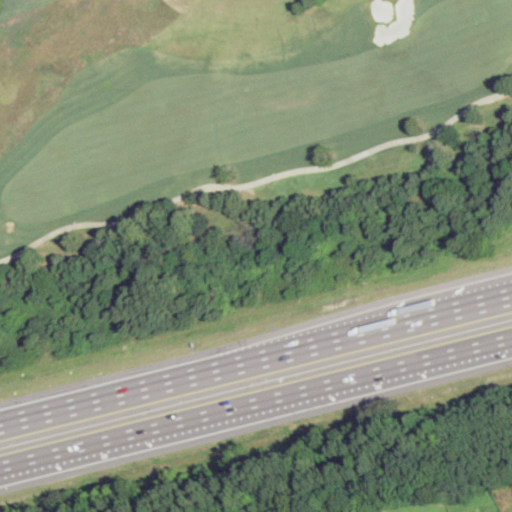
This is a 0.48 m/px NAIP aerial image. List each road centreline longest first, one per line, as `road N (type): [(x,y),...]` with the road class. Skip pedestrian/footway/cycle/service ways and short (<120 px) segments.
road 1 (motorway): [(0,469),(511,337)]
road 2 (motorway): [(511,293),(0,425)]
